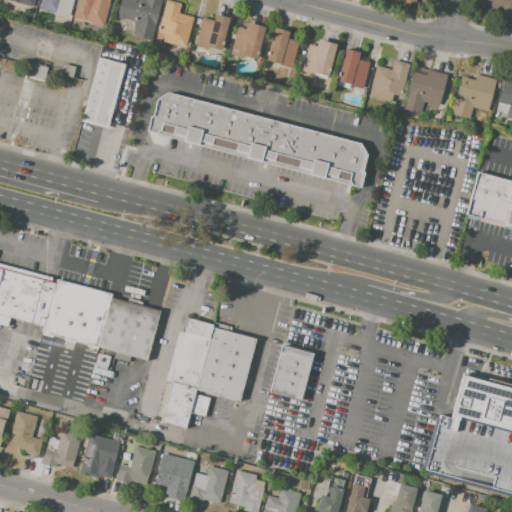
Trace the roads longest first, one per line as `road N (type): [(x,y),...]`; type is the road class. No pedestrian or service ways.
road 1 (primary): [(0,201),(511,342)]
road 2 (primary): [(511,302),(130,195)]
road 3 (residential): [(511,48),(422,37),(289,0)]
road 4 (primary): [(342,293),(365,282),(437,300),(459,286)]
